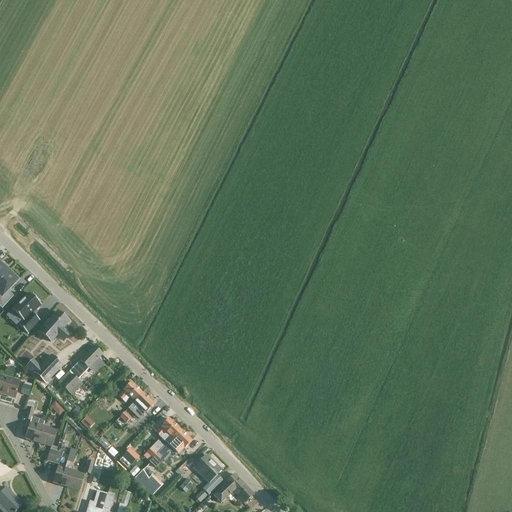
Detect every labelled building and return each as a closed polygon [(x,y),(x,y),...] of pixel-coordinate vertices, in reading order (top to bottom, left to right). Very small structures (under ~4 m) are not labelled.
[(0,264),(0,281),(9,273),(6,270),(8,269),(2,264),(1,265),(0,264)] [(0,307),(1,309),(13,297),(8,292),(18,281),(16,279),(17,278),(11,272),(10,274),(9,273),(0,281),(0,307)] [(25,323),(21,328),(28,335),(41,322),(34,315),(42,307),(38,302),(39,301),(33,296),(32,297),(29,294),(12,311),(25,323)] [(46,321),(38,331),(40,333),(51,342),(56,335),(61,339),(67,332),(62,328),(68,321),(58,312),(48,323),(46,321)] [(74,366),(83,375),(89,369),(94,375),(104,364),(98,359),(102,355),(93,346),(80,360),(80,361),(74,366)] [(44,385),(60,367),(49,358),(33,376),(44,385)] [(82,385),(69,372),(58,383),(71,396),(82,385)] [(0,394),(15,398),(20,382),(1,376),(1,377),(0,376),(0,394)] [(24,382),(21,393),(27,396),(31,385),(24,382)] [(117,396),(125,404),(130,397),(135,402),(143,393),(131,382),(123,390),(117,396)] [(128,409),(139,420),(146,413),(154,404),(143,393),(135,402),(128,409)] [(25,439),(38,443),(43,428),(45,421),(32,417),(34,409),(33,409),(35,403),(27,401),(26,407),(28,408),(24,420),(30,421),(29,424),(30,424),(25,439)] [(50,407),(59,416),(64,412),(55,402),(50,407)] [(119,417),(114,422),(115,423),(123,430),(128,425),(126,423),(131,418),(125,412),(120,417),(119,417)] [(84,427),(89,421),(86,418),(81,423),(84,427)] [(156,434),(167,444),(180,430),(168,419),(161,427),(162,428),(156,434)] [(46,462),(53,464),(56,451),(57,447),(51,446),(56,432),(43,428),(38,443),(50,447),(46,462)] [(163,448),(149,462),(156,469),(163,460),(165,462),(170,456),(168,455),(173,450),(178,455),(192,441),(180,430),(167,444),(163,448)] [(102,438),(98,441),(106,450),(110,446),(102,438)] [(53,464),(59,466),(62,454),(63,454),(66,443),(62,442),(60,450),(59,450),(58,452),(56,451),(53,464)] [(143,457),(149,462),(163,448),(160,445),(154,450),(151,447),(143,457)] [(73,463),(76,452),(65,449),(62,461),(73,463)] [(130,449),(119,461),(127,469),(138,457),(130,449)] [(202,489),(209,495),(223,481),(217,475),(221,470),(210,459),(209,460),(206,456),(198,464),(212,479),(202,489)] [(189,457),(179,468),(184,473),(194,462),(189,457)] [(87,461),(84,473),(90,475),(94,462),(87,461)] [(53,483),(66,487),(70,472),(71,472),(73,464),(66,462),(64,470),(57,468),(53,483)] [(142,470),(134,479),(151,496),(163,485),(152,475),(148,479),(142,470)] [(195,470),(189,476),(197,484),(203,478),(195,470)] [(66,487),(79,491),(84,475),(71,472),(70,472),(66,487)] [(213,495),(221,503),(233,491),(245,503),(253,494),(234,475),(226,483),(213,495)] [(186,479),(179,488),(185,493),(192,485),(186,479)] [(0,511),(15,511),(22,505),(5,488),(0,492),(0,511)] [(202,491),(193,498),(198,503),(206,496),(202,491)]
